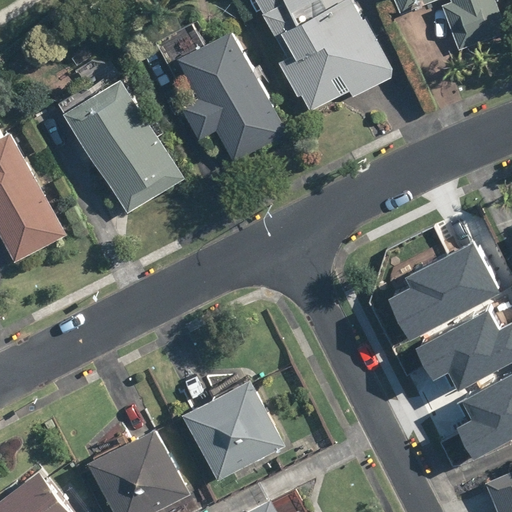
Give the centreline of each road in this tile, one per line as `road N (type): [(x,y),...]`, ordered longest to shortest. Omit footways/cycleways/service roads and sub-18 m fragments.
road 1 (residential): [(293,233),(0,379)]
road 2 (residential): [(293,233),(426,511)]
road 3 (residential): [(511,129),(293,233)]
